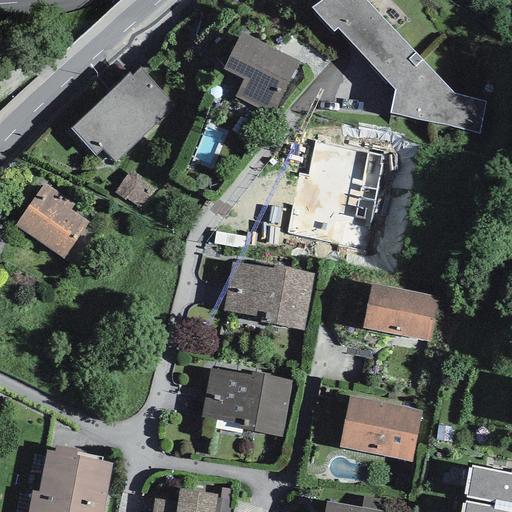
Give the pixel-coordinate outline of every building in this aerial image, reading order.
[(321,0),(312,7),(334,31),(338,29),(394,90),(390,113),(480,134),(486,102),(454,94),(366,0),(321,0)] [(300,61),(240,33),(223,69),(243,79),(235,97),(273,115),(300,61)] [(175,106),(140,68),(132,76),(129,73),(70,128),(95,156),(103,149),(115,162),(175,106)] [(154,189),(130,171),(114,192),(138,210),(154,189)] [(75,204),(44,183),(15,226),(63,259),(89,222),(71,210),(75,204)] [(314,273),(274,266),(273,269),(231,262),(223,311),(265,318),(264,324),(303,331),(314,273)] [(439,298),(371,284),(362,328),(429,342),(439,298)] [(251,376),(210,368),(201,418),(238,425),(238,429),(281,438),(292,380),(252,372),(251,376)] [(422,411),(349,396),(338,448),(412,463),(422,411)] [(103,511),(112,463),(46,451),(38,492),(32,491),(28,511),(103,511)] [(511,473),(471,466),(470,469),(468,469),(463,495),(466,495),(466,498),(494,504),(495,501),(511,504),(511,468),(511,469),(511,473)] [(177,502),(153,499),(151,511),(214,511),(217,494),(179,489),(177,502)] [(387,511),(326,501),(324,511),(387,511)] [(494,506),(465,501),(465,504),(461,503),(459,511),(505,511),(493,510),(494,506)] [(494,506),(493,510),(505,511),(511,511),(511,504),(495,501),(494,504),(494,506)]
